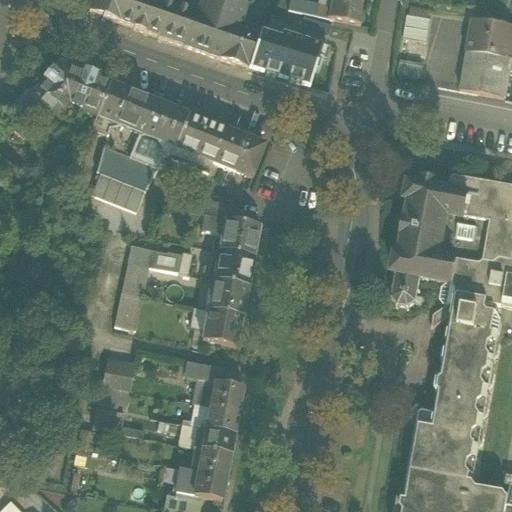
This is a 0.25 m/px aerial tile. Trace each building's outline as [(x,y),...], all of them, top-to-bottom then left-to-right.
[(156,42),(182,50),(194,14),(178,8),(154,0),(92,0),(87,13),(102,18),(101,20),(133,31),(132,32),(157,40),(156,42)] [(200,0),(196,14),(194,14),(182,50),(234,68),(246,31),(240,29),(247,8),(222,0),(200,0)] [(318,0),(317,8),(330,11),(332,0),(318,0)] [(327,23),(359,30),(364,0),(332,0),(330,11),(328,22),(327,23)] [(328,22),(330,11),(317,8),(315,19),(328,22)] [(403,42),(427,46),(430,23),(407,19),(403,42)] [(467,55),(511,61),(511,29),(472,23),(466,55),(467,55)] [(259,35),(246,31),(234,68),(247,72),(259,35)] [(279,42),(259,35),(247,72),(308,91),(321,49),(280,36),(279,42)] [(460,94),(505,102),(511,64),(511,61),(467,55),(460,94)] [(397,77),(421,81),(423,70),(399,66),(397,77)] [(57,124),(90,137),(91,135),(109,88),(58,68),(37,92),(29,101),(57,124)] [(29,101),(37,92),(30,86),(22,96),(25,98),(18,106),(22,110),(38,124),(48,134),(57,124),(29,101)] [(133,189),(144,194),(163,159),(170,161),(187,119),(179,116),(180,112),(125,90),(123,94),(109,88),(91,135),(105,140),(96,175),(100,177),(111,181),(122,185),(133,189)] [(0,121),(0,124),(22,144),(31,133),(38,124),(22,110),(18,106),(15,104),(0,121)] [(211,167),(250,183),(263,149),(187,119),(170,161),(169,162),(207,177),(211,167)] [(102,203),(111,181),(100,177),(91,199),(102,203)] [(113,208),(122,185),(111,181),(102,203),(113,208)] [(424,283),(446,287),(451,287),(455,293),(454,303),(497,310),(511,312),(511,190),(455,181),(452,184),(450,194),(435,192),(437,186),(434,185),(434,186),(424,185),(425,184),(423,183),(423,184),(422,184),(421,186),(422,186),(421,190),(408,187),(405,204),(410,205),(406,227),(403,226),(401,239),(404,239),(400,261),(395,260),(392,277),(394,278),(424,283)] [(124,212),(133,189),(122,185),(113,208),(124,212)] [(133,189),(124,212),(135,216),(144,194),(133,189)] [(224,224),(234,226),(236,212),(183,202),(180,216),(203,220),(224,224)] [(200,235),(221,239),(224,224),(203,220),(200,235)] [(221,239),(218,255),(252,261),(258,230),(234,226),(224,224),(221,239)] [(130,249),(126,266),(147,271),(152,272),(156,254),(155,254),(130,249)] [(176,277),(187,279),(191,258),(181,256),(181,259),(167,256),(156,254),(152,272),(177,277),(176,277)] [(218,255),(212,285),(246,291),(252,261),(218,255)] [(126,266),(120,297),(141,301),(141,300),(144,289),(147,271),(126,266)] [(406,312),(407,314),(409,314),(409,311),(415,307),(417,308),(425,309),(427,308),(428,300),(426,298),(418,297),(420,284),(423,284),(424,283),(394,278),(394,279),(397,280),(394,292),(391,291),(390,294),(394,295),(392,302),(390,302),(390,304),(392,303),(397,309),(396,311),(397,313),(399,311),(406,312)] [(212,285),(206,314),(241,321),(246,291),(212,285)] [(447,308),(454,303),(455,293),(451,287),(446,287),(441,290),(439,302),(442,307),(447,308)] [(144,289),(141,300),(158,303),(161,292),(144,289)] [(134,334),(141,301),(120,297),(113,330),(134,334)] [(506,511),(507,511),(509,502),(508,502),(507,502),(504,497),(476,493),(473,488),(473,486),(468,485),(469,479),(466,475),(468,466),(472,463),(474,450),(471,446),(473,436),(477,433),(479,420),(476,416),(478,407),(482,404),(484,391),(481,387),(483,377),(487,374),(489,361),(486,357),(488,348),(492,345),(493,339),(498,340),(498,337),(499,337),(501,326),(495,318),(496,314),(497,310),(454,303),(447,308),(433,318),(432,326),(431,334),(451,319),(445,352),(443,354),(441,365),(443,367),(441,381),(437,384),(435,394),(438,398),(434,418),(421,416),(419,418),(417,430),(403,505),(401,511),(506,511)] [(193,332),(203,333),(206,314),(193,311),(189,330),(193,332)] [(235,352),(241,321),(206,314),(203,333),(200,345),(235,352)] [(199,351),(200,345),(203,333),(193,332),(190,349),(199,351)] [(101,390),(127,395),(132,370),(106,365),(101,390)] [(185,381),(193,383),(197,368),(189,367),(185,381)] [(224,373),(197,368),(193,383),(197,383),(213,386),(214,386),(221,387),(224,373)] [(193,407),(209,411),(213,386),(197,383),(193,407)] [(214,386),(213,386),(209,411),(237,416),(242,391),(221,387),(214,386)] [(127,395),(101,390),(97,412),(116,415),(117,408),(125,409),(127,395)] [(209,411),(193,407),(188,429),(197,430),(205,432),(209,411)] [(91,432),(111,436),(114,420),(122,423),(123,416),(116,415),(97,412),(95,411),(91,432)] [(233,437),(237,416),(209,411),(205,432),(233,437)] [(122,423),(114,420),(111,436),(119,438),(121,429),(122,423)] [(255,441),(272,444),(275,427),(258,424),(255,441)] [(197,430),(188,429),(180,427),(176,449),(193,452),(197,430)] [(121,429),(119,438),(142,442),(143,434),(121,429)] [(197,430),(193,452),(201,454),(205,432),(197,430)] [(229,459),(233,437),(205,432),(201,454),(229,459)] [(76,452),(90,455),(93,437),(90,436),(79,434),(76,452)] [(90,455),(76,452),(72,468),(87,471),(90,455)] [(193,452),(189,474),(189,475),(197,476),(197,475),(201,454),(193,452)] [(201,454),(197,475),(225,481),(229,459),(201,454)] [(192,500),(197,476),(189,475),(189,474),(179,472),(174,497),(192,500)] [(220,505),(225,481),(197,475),(197,476),(192,500),(220,505)] [(163,511),(198,511),(200,506),(166,499),(163,511)]
